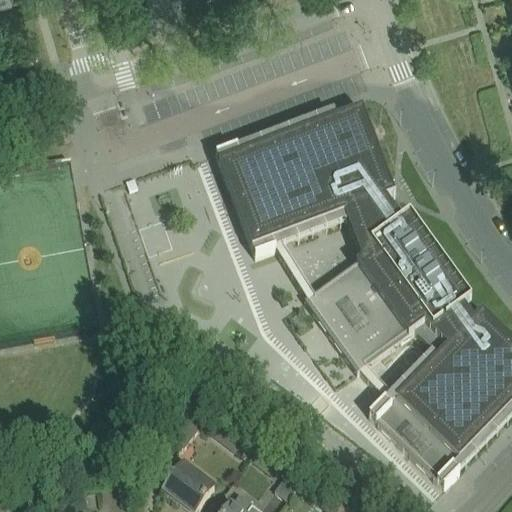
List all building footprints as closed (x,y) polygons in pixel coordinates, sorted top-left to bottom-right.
[(236,153),(215,161),(216,163),(220,161),(222,167),(218,169),(251,255),(255,254),(258,260),(254,262),(254,263),(275,255),(272,247),(342,221),(343,220),(361,266),(304,307),(356,380),(365,373),(393,353),(412,339),(413,338),(438,362),(436,364),(390,412),(384,406),(368,422),(369,423),(372,420),(377,424),(374,427),(437,489),(440,485),(445,490),(442,493),(443,494),(459,478),(453,473),(511,411),(511,348),(481,318),(473,326),(463,312),(470,307),(408,222),(401,227),(385,204),(394,201),(361,115),(239,161),(236,153)] [(190,416),(170,442),(184,452),(204,427),(190,416)] [(236,433),(224,449),(236,458),(248,443),(236,433)] [(199,511),(214,493),(184,470),(182,472),(172,463),(160,478),(171,486),(163,497),(182,511),(199,511)] [(287,506),(304,484),(291,474),(274,496),(287,506)] [(239,499),(228,511),(252,511),(254,510),(239,499)]
